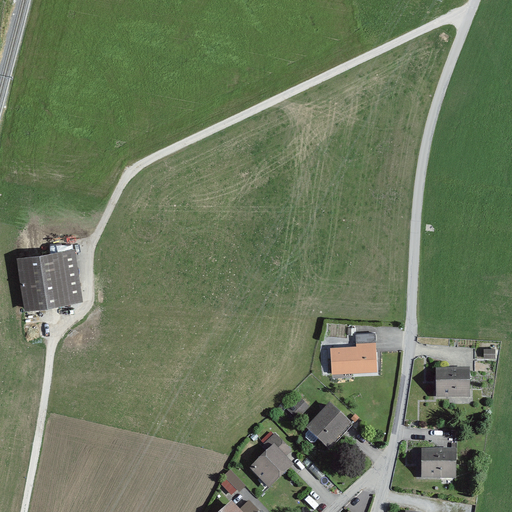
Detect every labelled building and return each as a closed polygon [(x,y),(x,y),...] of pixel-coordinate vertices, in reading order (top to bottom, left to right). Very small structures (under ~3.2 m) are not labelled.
[(79,302),(70,250),(12,259),(21,312),(79,302)] [(372,334),(353,335),(354,346),(327,347),(329,374),(375,372),(372,334)] [(465,398),(465,371),(432,371),(432,398),(465,398)] [(305,408),(295,399),(285,411),(295,420),(305,408)] [(349,425),(327,404),(302,430),(324,451),(349,425)] [(246,470),(266,490),(290,466),(282,459),(288,453),(271,436),(262,445),(267,449),(246,470)] [(451,478),(451,451),(418,451),(418,478),(451,478)] [(224,475),(239,490),(245,484),(231,469),(224,475)] [(240,507),(244,511),(263,511),(250,498),(240,507)] [(217,511),(237,511),(228,502),(217,511)]
